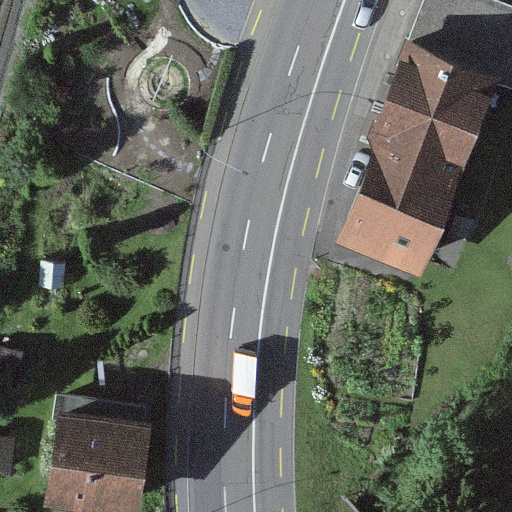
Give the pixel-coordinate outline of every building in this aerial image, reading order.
[(511,6),(495,0),(422,0),(406,40),(500,82),(511,87),(511,6)] [(369,137),(380,141),(461,173),(500,82),(406,40),(369,137)] [(461,173),(380,141),(340,242),(421,274),(461,173)] [(42,262),(41,288),(65,289),(66,263),(42,262)] [(134,511),(146,430),(59,418),(46,508),(76,511),(134,511)] [(0,439),(0,472),(10,474),(15,441),(0,439)]
